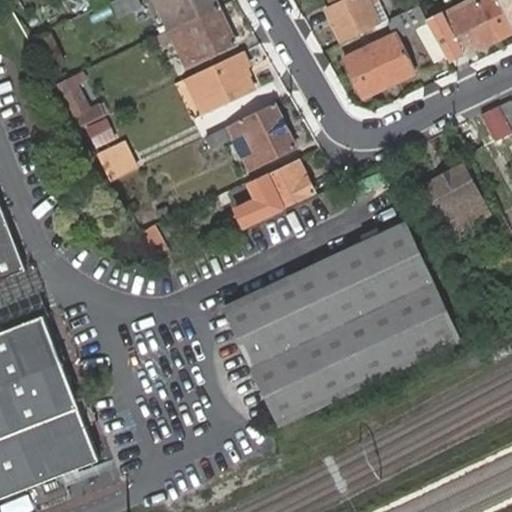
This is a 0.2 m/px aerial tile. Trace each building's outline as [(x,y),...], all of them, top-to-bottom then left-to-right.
[(91,5),(88,0),(66,0),(74,14),(91,5)] [(137,0),(117,0),(110,4),(118,19),(141,9),(137,0)] [(157,0),(171,30),(219,8),(215,0),(157,0)] [(344,42),(387,20),(385,15),(379,18),(370,0),(347,0),(329,9),(344,42)] [(385,15),(377,0),(370,0),(379,18),(385,15)] [(511,0),(483,0),(479,2),(499,41),(511,34),(511,0)] [(483,50),(499,41),(479,2),(432,27),(447,55),(477,38),(483,50)] [(219,8),(171,30),(188,66),(235,43),(219,8)] [(437,60),(447,55),(432,27),(429,23),(419,28),(437,60)] [(345,60),(364,100),(417,74),(397,35),(345,60)] [(38,44),(52,71),(64,64),(51,38),(38,44)] [(249,67),(242,52),(187,78),(204,114),(252,91),(244,70),(249,67)] [(60,86),(82,129),(107,117),(101,105),(89,111),(76,85),(87,81),(84,74),(60,86)] [(511,100),(501,106),(511,126),(511,100)] [(276,103),(207,137),(213,149),(234,138),(251,171),(297,148),(276,103)] [(496,139),(511,130),(511,126),(501,106),(483,115),(496,139)] [(106,118),(85,128),(94,149),(116,138),(106,118)] [(139,170),(125,140),(97,154),(112,183),(139,170)] [(254,188),(259,200),(238,210),(246,225),(316,191),(308,176),(301,179),(295,166),(257,184),(254,188)] [(428,188),(438,207),(454,236),(486,218),(479,204),(484,202),(464,166),(428,188)] [(430,212),(438,207),(428,188),(419,193),(430,212)] [(0,283),(29,272),(0,198),(0,283)] [(479,204),(486,218),(491,215),(484,202),(479,204)] [(226,308),(281,426),(461,342),(407,224),(226,308)] [(142,234),(155,256),(158,254),(164,264),(173,259),(155,228),(142,234)] [(474,288),(481,303),(496,295),(488,281),(474,288)] [(47,316),(0,334),(0,511),(1,511),(0,506),(0,500),(103,460),(47,316)]
